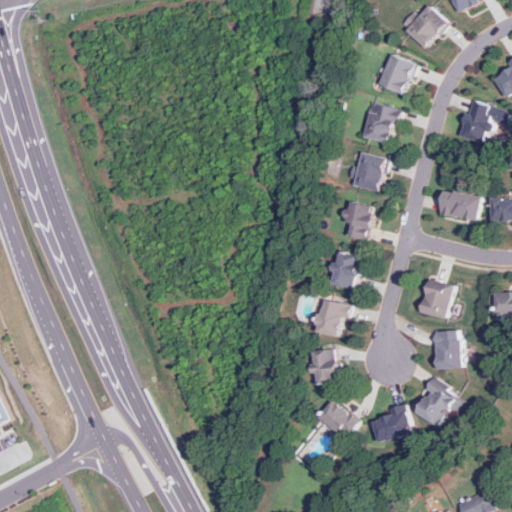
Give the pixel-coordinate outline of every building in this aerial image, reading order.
[(329,7),(341,6),(340,0),(339,0),(313,0),(313,13),(330,13),(329,7)] [(457,0),(463,11),(485,0),(457,0)] [(454,22),(434,4),(424,15),(418,10),(405,23),(431,47),(454,22)] [(384,83),(409,93),(421,62),(396,53),(384,83)] [(511,69),(500,77),(511,97),(511,69)] [(509,123),(511,112),(511,108),(475,99),(465,135),(491,142),(497,120),(509,123)] [(369,137),(394,141),(397,123),(403,124),(406,107),(375,101),(369,137)] [(357,165),(354,176),(360,177),(359,184),(385,190),(392,157),(367,151),(363,166),(357,165)] [(483,220),(487,195),(450,188),(445,212),(483,220)] [(497,220),(511,220),(511,197),(498,197),(497,220)] [(372,239),(379,205),(354,200),(350,218),(358,219),(354,235),(372,239)] [(355,287),(358,276),(360,277),(366,255),(343,249),(335,282),(355,287)] [(460,285),(435,278),(426,311),(451,318),(460,285)] [(511,290),(501,290),(502,323),(511,323),(511,290)] [(343,335),(347,319),(353,321),(357,304),(329,297),(321,330),(343,335)] [(442,367),(467,367),(465,329),(440,330),(442,367)] [(316,350),(319,376),(320,376),(321,383),(343,380),(338,347),(316,350)] [(422,410),(442,424),(454,407),(461,411),(469,399),(438,377),(431,387),(436,390),(422,410)] [(0,394),(13,419),(0,425),(0,394)] [(366,418),(337,399),(324,417),(353,437),(366,418)] [(419,431),(410,402),(393,408),(395,415),(378,420),(385,442),(419,431)] [(492,511),(499,509),(489,489),(462,502),(466,511),(492,511)]
